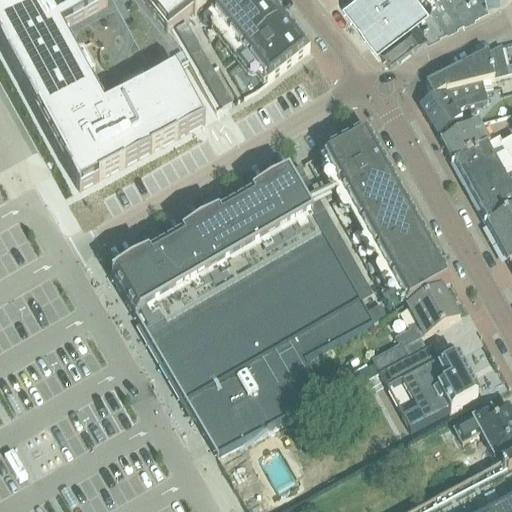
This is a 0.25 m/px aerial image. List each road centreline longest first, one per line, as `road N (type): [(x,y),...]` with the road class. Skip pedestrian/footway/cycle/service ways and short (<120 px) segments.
road 1 (unclassified): [(70,255),(368,80)]
road 2 (unclassified): [(511,333),(375,90)]
road 3 (residential): [(375,90),(511,15)]
